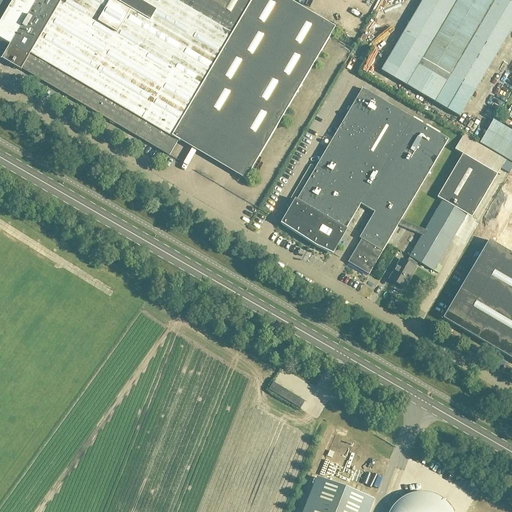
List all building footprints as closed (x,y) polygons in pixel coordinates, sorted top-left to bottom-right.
[(0,0),(0,40),(10,46),(2,60),(20,71),(22,70),(169,156),(178,141),(172,137),(189,109),(262,153),(336,28),(287,0),(0,0)] [(511,28),(511,0),(424,0),(382,72),(460,118),(511,28)] [(361,69),(368,72),(377,55),(371,52),(361,69)] [(397,226),(422,237),(424,233),(400,222),(448,140),(410,118),(405,126),(377,110),(382,103),(361,90),(282,225),(332,254),(360,205),(374,213),(359,239),(361,240),(348,263),(369,275),(397,226)] [(511,159),(511,128),(490,117),(485,127),(480,125),(473,139),(511,159)] [(497,176),(501,169),(509,174),(511,169),(511,163),(480,144),(464,135),(455,151),(497,176)] [(424,233),(422,237),(409,258),(410,258),(406,265),(414,269),(418,263),(433,272),(433,273),(467,216),(473,216),(497,176),(463,156),(437,199),(442,202),(424,233)] [(511,360),(511,255),(489,242),(443,320),(511,360)] [(414,270),(414,269),(406,265),(400,262),(390,279),(404,287),(414,270)] [(269,391),(300,410),(305,403),(273,384),(269,391)] [(375,430),(372,435),(381,440),(383,435),(375,430)] [(328,471),(333,462),(326,459),(322,468),(328,471)] [(369,511),(373,501),(317,479),(308,500),(310,501),(307,508),(306,507),(303,511),(369,511)] [(451,511),(449,509),(444,503),(438,499),(432,495),(424,494),(417,494),(410,495),(403,498),(397,503),(392,508),(389,511),(451,511)]
